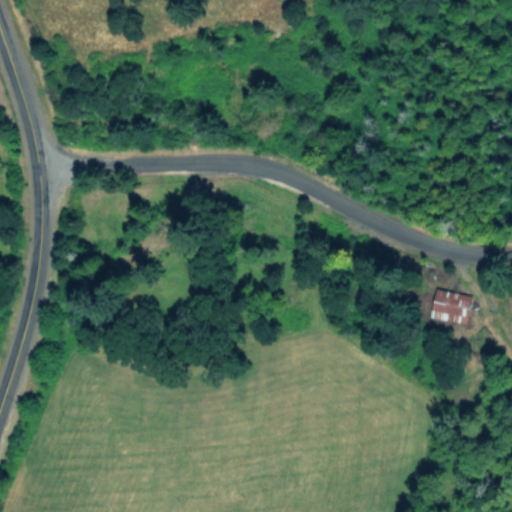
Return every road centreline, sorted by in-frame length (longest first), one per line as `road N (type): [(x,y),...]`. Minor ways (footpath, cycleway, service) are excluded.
road 1 (residential): [(50,147),(242,160),(455,254),(511,254)]
road 2 (tertiary): [(0,395),(42,241),(50,147)]
